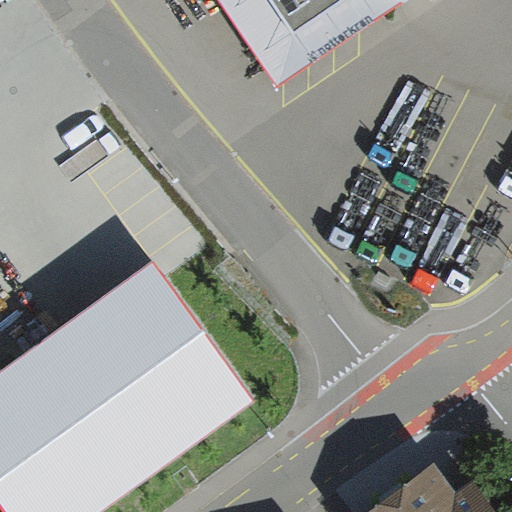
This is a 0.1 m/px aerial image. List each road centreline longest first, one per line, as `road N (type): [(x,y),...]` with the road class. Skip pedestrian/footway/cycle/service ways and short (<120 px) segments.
road 1 (residential): [(388,403),(84,0)]
road 2 (residential): [(236,511),(388,403)]
